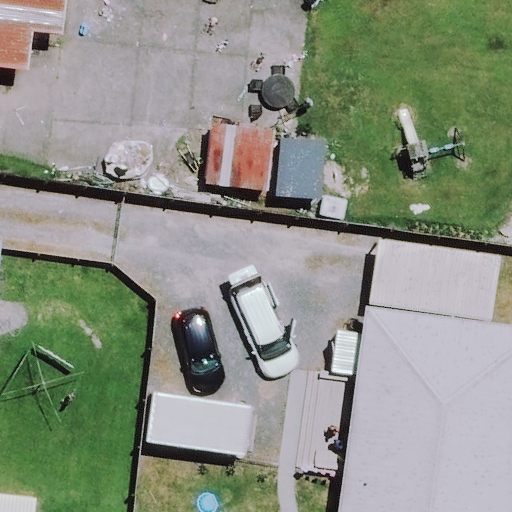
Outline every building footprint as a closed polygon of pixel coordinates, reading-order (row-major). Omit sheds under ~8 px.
[(0,0),(0,79),(41,83),(49,0),(0,0)] [(293,137),(219,124),(209,184),(282,196),(293,137)] [(500,263),(381,247),(343,511),(511,511),(511,332),(490,329),(500,263)] [(9,252),(0,251),(0,338),(9,252)] [(37,511),(39,499),(0,497),(0,511),(37,511)]
